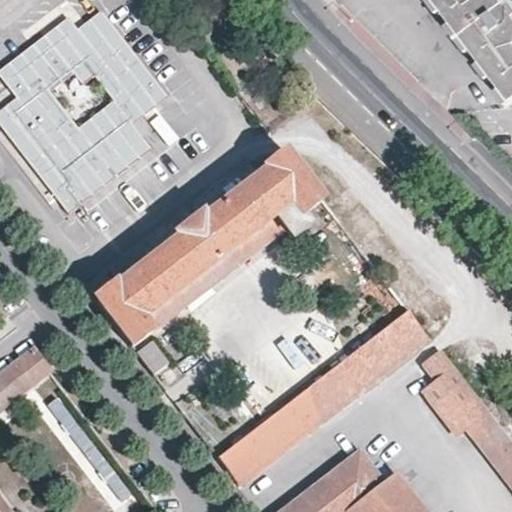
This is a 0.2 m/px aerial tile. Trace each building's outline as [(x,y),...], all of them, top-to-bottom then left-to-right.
[(511,0),(452,0),(511,88),(511,0)] [(166,96),(98,9),(74,29),(65,17),(0,67),(0,76),(14,96),(0,106),(0,124),(68,212),(148,146),(131,123),(166,96)] [(273,101),(263,88),(250,100),(259,112),(273,101)] [(320,199),(283,151),(263,165),(268,172),(210,216),(207,210),(179,231),(183,237),(125,281),(121,276),(101,292),(140,341),(320,199)] [(429,336),(408,310),(225,453),(244,477),(429,336)] [(177,357),(160,336),(148,345),(165,367),(177,357)] [(511,441),(509,438),(438,348),(419,364),(432,380),(421,388),(458,438),(470,429),(511,483),(511,441)] [(0,427),(57,384),(40,362),(0,393),(0,511),(7,511),(0,502),(0,427)] [(430,511),(409,484),(398,492),(372,458),(300,511),(430,511)]
